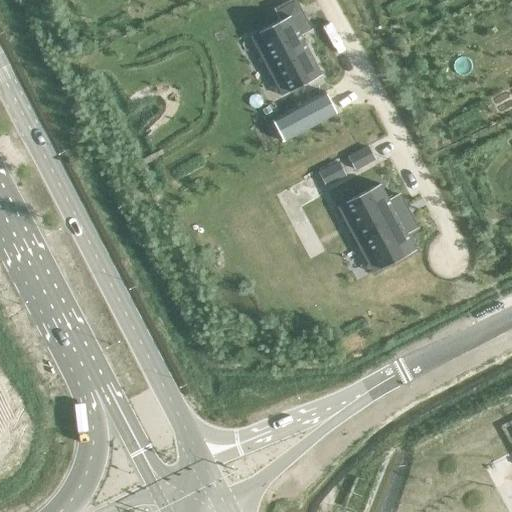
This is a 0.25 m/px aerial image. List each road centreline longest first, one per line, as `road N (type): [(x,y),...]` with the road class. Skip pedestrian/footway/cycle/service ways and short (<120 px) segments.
road 1 (tertiary): [(204,463),(0,68)]
road 2 (residential): [(321,0),(456,255)]
road 3 (tertiary): [(0,197),(105,386)]
road 4 (residential): [(334,412),(511,314)]
road 5 (residential): [(224,503),(302,448),(334,412)]
road 6 (residential): [(334,412),(292,421),(204,463)]
road 7 (tertiary): [(105,386),(94,474),(72,511)]
